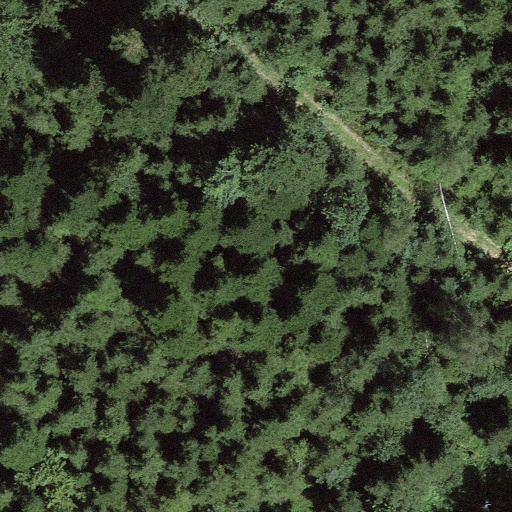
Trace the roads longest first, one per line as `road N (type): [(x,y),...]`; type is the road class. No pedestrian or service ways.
road 1 (track): [(175,0),(511,259)]
road 2 (track): [(511,397),(272,511)]
